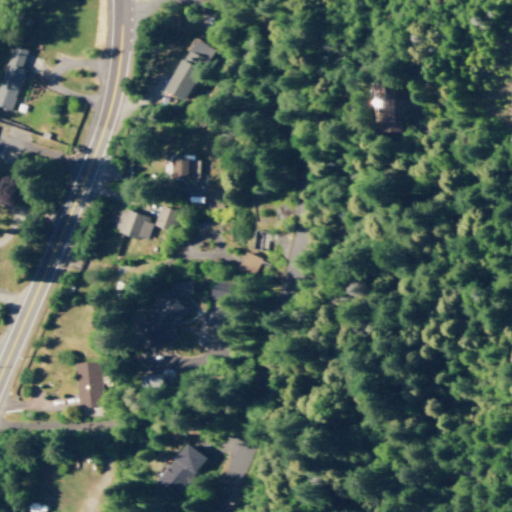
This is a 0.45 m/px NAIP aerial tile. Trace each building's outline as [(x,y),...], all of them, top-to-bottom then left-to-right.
[(209,46),(187,40),(182,57),(204,64),(209,46)] [(24,69),(19,68),(25,49),(11,44),(0,75),(0,106),(9,110),(24,69)] [(162,92),(185,100),(197,67),(174,58),(162,92)] [(198,159),(171,158),(171,178),(198,178),(198,159)] [(205,185),(205,204),(220,204),(220,186),(205,185)] [(152,224),(167,232),(177,212),(162,204),(152,224)] [(145,241),(153,220),(121,208),(113,229),(145,241)] [(234,267),(250,274),(256,258),(240,251),(234,267)] [(228,285),(210,280),(206,296),(224,301),(228,285)] [(174,296),(190,294),(189,283),(152,288),(154,305),(134,308),(140,345),(180,339),(174,296)] [(75,407),(99,406),(98,361),(74,362),(75,407)] [(159,386),(159,374),(139,375),(140,387),(159,386)] [(173,501),(198,454),(178,443),(152,490),(173,501)]
